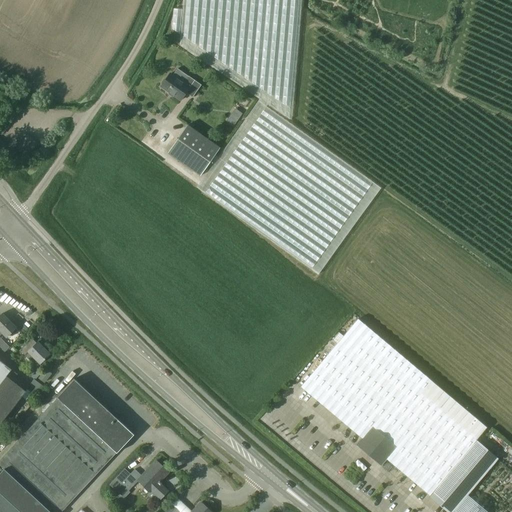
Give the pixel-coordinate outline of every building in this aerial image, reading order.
[(166,78),(164,78),(160,83),(161,85),(160,87),(180,100),(185,93),(192,97),(201,85),(177,68),(172,75),(169,73),(166,78)] [(261,107),(204,195),(315,267),(372,179),(261,107)] [(0,126),(0,133),(2,135),(12,122),(7,118),(0,126)] [(200,176),(220,148),(187,125),(167,153),(200,176)] [(27,156),(38,142),(25,133),(15,146),(19,150),(27,156)] [(0,335),(2,333),(6,338),(16,328),(3,313),(0,315),(0,335)] [(358,319),(301,386),(363,438),(357,444),(383,465),(388,458),(450,511),(452,511),(468,494),(498,459),(476,440),(487,428),(358,319)] [(20,350),(30,360),(33,357),(40,364),(50,355),(38,342),(36,343),(32,339),(20,350)] [(17,374),(0,360),(0,432),(4,428),(0,425),(0,424),(22,396),(31,403),(44,387),(34,379),(26,391),(12,380),(17,374)] [(51,373),(46,369),(39,378),(45,382),(51,373)] [(60,511),(116,452),(117,452),(133,434),(74,379),(57,397),(57,398),(0,459),(0,465),(4,469),(0,473),(0,511),(60,511)] [(169,472),(156,460),(142,475),(135,468),(120,483),(128,490),(137,480),(150,492),(151,490),(160,499),(167,491),(160,484),(160,483),(159,482),(169,472)] [(468,494),(452,511),(487,511),(488,511),(468,494)] [(177,511),(211,511),(201,502),(191,511),(181,511),(180,510),(177,511)]
